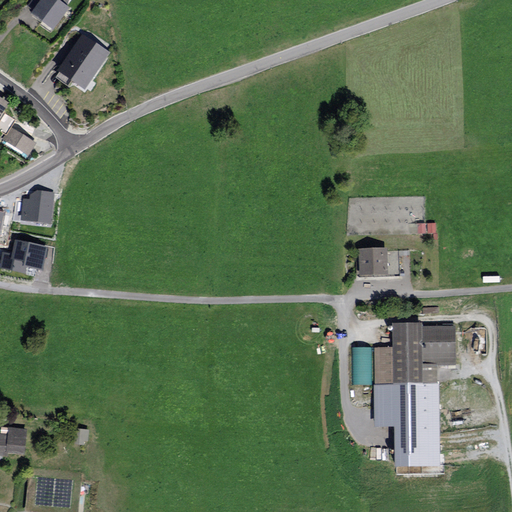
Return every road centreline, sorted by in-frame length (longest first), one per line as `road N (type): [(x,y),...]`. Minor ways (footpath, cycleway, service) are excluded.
road 1 (residential): [(0,286),(255,302),(511,289)]
road 2 (tertiary): [(74,151),(175,97),(444,0)]
road 3 (track): [(342,300),(357,325),(480,319),(491,329),(511,483)]
